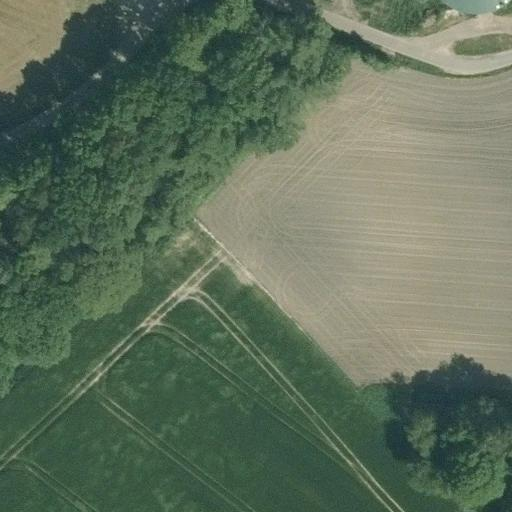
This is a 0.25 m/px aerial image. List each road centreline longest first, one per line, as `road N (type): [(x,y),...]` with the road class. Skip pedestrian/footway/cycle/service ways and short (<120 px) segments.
road 1 (unclassified): [(511,58),(461,65),(424,58),(268,0)]
road 2 (track): [(175,0),(149,46),(100,91),(0,146)]
